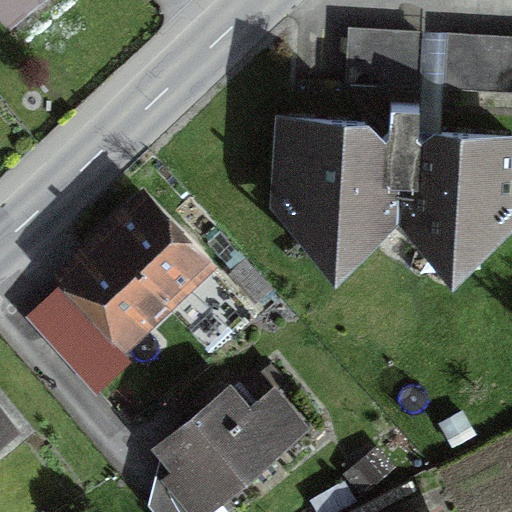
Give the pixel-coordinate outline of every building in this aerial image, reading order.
[(0,0),(0,1),(11,16),(30,0),(0,0)] [(348,31),(345,81),(420,85),(423,35),(348,31)] [(511,40),(446,36),(443,86),(511,90),(511,40)] [(279,197),(317,239),(357,241),(399,204),(437,246),(471,248),(511,211),(511,135),(437,131),(426,141),(417,132),(419,104),(391,102),(389,130),(380,139),(364,121),(284,116),(279,197)] [(198,260),(143,202),(59,282),(114,340),(198,260)] [(202,505),(281,440),(254,407),(246,414),(226,389),(163,441),(183,466),(175,472),(202,505)]
